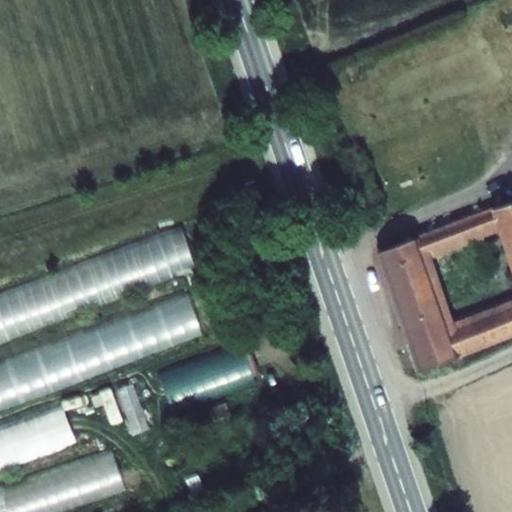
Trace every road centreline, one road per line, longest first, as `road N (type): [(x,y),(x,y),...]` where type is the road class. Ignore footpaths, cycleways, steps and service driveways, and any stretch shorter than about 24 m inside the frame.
road 1 (secondary): [(388,444),(236,0)]
road 2 (residential): [(223,511),(388,444)]
